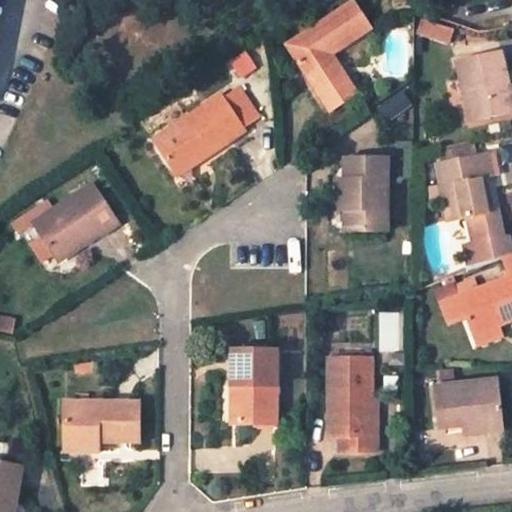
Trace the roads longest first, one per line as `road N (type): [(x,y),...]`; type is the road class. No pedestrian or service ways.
road 1 (residential): [(169,511),(176,262),(278,192)]
road 2 (residential): [(511,488),(298,511)]
